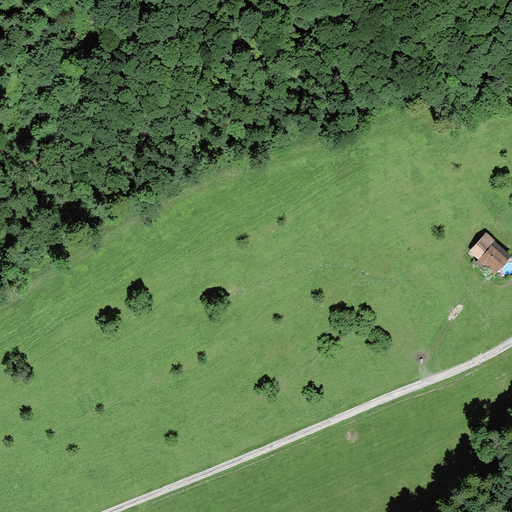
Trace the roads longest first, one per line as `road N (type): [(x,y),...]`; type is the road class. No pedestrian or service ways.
road 1 (track): [(0,300),(160,208),(444,81),(511,60)]
road 2 (track): [(115,511),(470,368),(511,341)]
